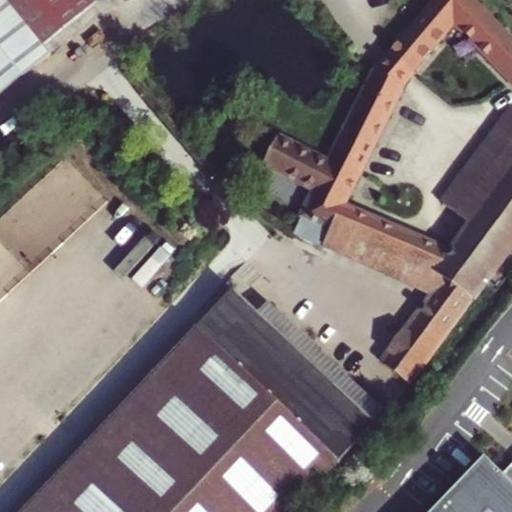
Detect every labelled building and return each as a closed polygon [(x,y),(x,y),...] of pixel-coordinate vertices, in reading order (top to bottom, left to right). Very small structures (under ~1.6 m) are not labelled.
[(0,0),(0,99),(52,60),(48,54),(4,0),(0,0)] [(91,0),(4,0),(48,54),(101,12),(91,0)] [(108,0),(91,0),(101,12),(48,54),(52,60),(90,33),(118,11),(108,0)] [(433,0),(387,55),(412,73),(454,24),(511,83),(511,44),(469,0),(433,0)] [(377,68),(401,88),(412,73),(387,55),(377,68)] [(294,234),(431,296),(383,361),(382,363),(409,384),(410,384),(458,318),(511,244),(474,217),(468,225),(449,251),(344,206),(401,88),(377,68),(328,164),(276,138),(262,166),(313,192),(294,234)] [(442,205),(457,217),(511,141),(511,109),(442,205)] [(511,141),(457,217),(468,225),(474,217),(511,244),(511,141)] [(191,326),(86,438),(15,511),(285,511),(372,420),(240,297),(228,286),(191,326)] [(240,297),(372,420),(382,409),(250,286),(240,297)] [(183,318),(79,430),(1,511),(15,511),(86,438),(191,326),(183,318)] [(511,511),(511,463),(501,474),(483,457),(430,511),(511,511)]
